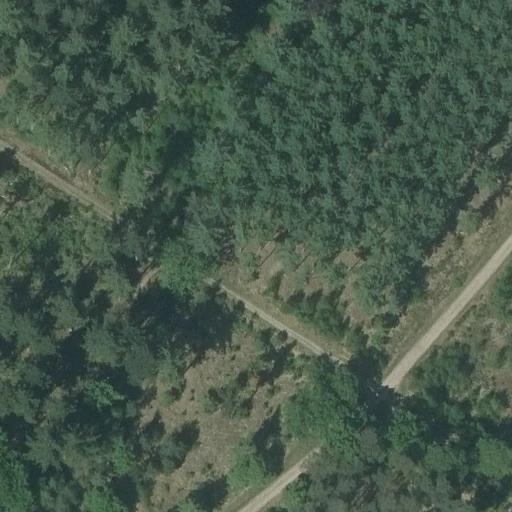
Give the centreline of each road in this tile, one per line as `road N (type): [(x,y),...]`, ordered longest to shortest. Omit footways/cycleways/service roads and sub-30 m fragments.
road 1 (track): [(511,244),(383,396)]
road 2 (track): [(242,511),(383,396)]
road 3 (track): [(383,396),(511,501)]
